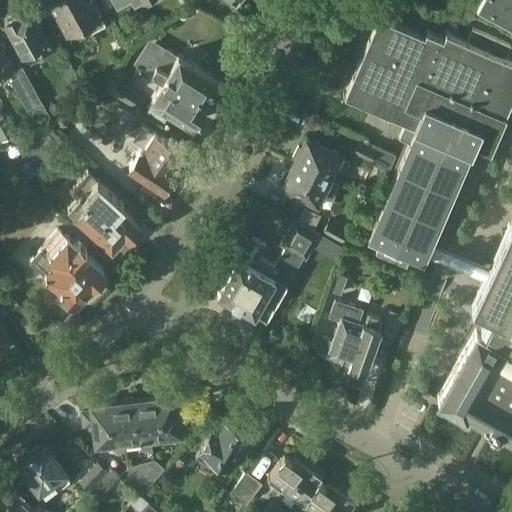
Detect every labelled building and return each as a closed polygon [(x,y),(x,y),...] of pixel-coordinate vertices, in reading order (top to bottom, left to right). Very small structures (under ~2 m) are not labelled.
[(105,21),(100,12),(93,0),(47,0),(50,4),(60,23),(64,32),(66,31),(83,21),(88,31),(105,21)] [(511,0),(479,0),(476,7),(511,26),(511,0)] [(51,28),(60,23),(50,4),(40,9),(51,28)] [(28,60),(50,47),(45,38),(28,8),(19,13),(18,12),(4,20),(22,51),(23,51),(28,60)] [(425,251),(485,276),(489,267),(439,246),(441,242),(475,161),(485,160),(504,115),(503,114),(504,113),(505,113),(511,96),(511,59),(505,56),(510,44),(471,28),(466,39),(446,31),(442,38),(425,30),(424,34),(377,14),(343,94),(404,121),(398,134),(409,139),(368,234),(378,239),(375,248),(406,261),(409,252),(422,258),(425,251)] [(0,80),(16,71),(12,63),(0,41),(0,80)] [(200,104),(216,78),(178,53),(177,54),(166,47),(151,73),(162,80),(151,97),(153,98),(147,107),(163,118),(169,109),(190,122),(191,121),(196,120),(197,121),(203,111),(202,110),(200,104)] [(124,86),(117,97),(131,105),(138,94),(124,86)] [(1,112),(0,112),(0,139),(1,142),(14,135),(1,112)] [(122,134),(129,123),(113,114),(106,125),(122,134)] [(129,148),(136,153),(128,165),(146,176),(139,185),(154,195),(160,186),(162,187),(163,185),(164,186),(165,185),(169,185),(170,185),(175,178),(174,178),(173,172),(172,171),(173,170),(172,169),(183,151),(153,131),(152,133),(142,126),(132,140),(134,141),(129,148)] [(294,159),(332,178),(338,166),(344,169),(348,160),(339,155),(340,154),(306,137),(300,147),(297,146),(292,157),(295,159),(294,159)] [(9,165),(23,177),(47,151),(44,148),(34,138),(9,165)] [(358,140),(352,151),(370,161),(376,149),(358,140)] [(332,178),(294,159),(288,171),(286,170),(280,181),(283,182),(281,185),(316,202),(317,201),(320,202),(325,192),(331,195),(338,181),(332,178)] [(127,237),(139,222),(120,205),(123,202),(96,177),(95,178),(87,170),(72,186),(78,192),(66,205),(74,212),(74,213),(111,247),(118,253),(130,240),(127,237)] [(511,215),(489,267),(485,276),(471,306),(486,313),(478,330),(477,330),(478,329),(475,328),(474,331),(438,393),(436,396),(439,397),(462,410),(465,412),(466,409),(467,408),(482,417),(482,418),(484,419),(497,426),(499,428),(500,427),(511,433),(511,215)] [(328,220),(322,231),(341,242),(347,231),(328,220)] [(57,228),(43,244),(31,257),(46,270),(43,273),(59,287),(59,288),(60,289),(53,297),(66,308),(74,299),(75,300),(90,283),(91,284),(92,283),(97,283),(104,276),(104,270),(104,269),(84,251),(86,249),(77,241),(74,243),(65,235),(65,236),(57,228)] [(249,235),(217,291),(266,320),(298,264),(281,254),(274,265),(259,256),(265,244),(249,235)] [(334,271),(328,289),(340,293),(346,276),(334,271)] [(323,336),(318,349),(327,351),(326,353),(348,360),(347,362),(365,368),(379,328),(378,327),(381,318),(367,313),(364,322),(357,320),(361,307),(344,301),(334,298),(328,314),(339,317),(331,339),(323,336)] [(390,312),(382,333),(394,338),(401,316),(390,312)] [(0,343),(10,337),(0,321),(0,343)] [(146,399),(151,435),(165,434),(166,439),(177,438),(176,433),(179,432),(176,406),(173,407),(172,396),(146,399)] [(151,441),(151,435),(146,399),(134,401),(131,397),(123,398),(122,402),(119,402),(124,439),(139,437),(140,442),(151,441)] [(125,444),(124,439),(119,402),(92,405),(92,410),(81,411),(83,425),(94,424),(96,442),(113,440),(113,445),(125,444)] [(195,457),(223,473),(229,464),(230,464),(239,447),(248,453),(256,439),(247,433),(248,432),(247,432),(245,426),(238,423),(232,424),(222,418),(217,428),(212,426),(199,448),(200,448),(195,457)] [(44,497),(70,479),(64,471),(64,470),(42,441),(28,452),(26,449),(17,455),(19,458),(16,460),(29,478),(27,480),(33,488),(36,487),(38,490),(38,489),(44,497)] [(304,501),(318,481),(324,473),(303,457),(300,460),(295,456),(291,460),(284,454),(269,474),(304,501)] [(98,477),(107,469),(98,459),(89,467),(98,477)] [(141,494),(163,469),(154,461),(153,461),(129,466),(121,476),(141,494)] [(102,499),(121,479),(110,469),(91,490),(102,499)] [(229,494),(245,506),(262,484),(245,472),(229,494)] [(45,511),(37,505),(33,509),(0,479),(0,511),(45,511)] [(318,481),(304,501),(319,511),(345,511),(348,510),(351,511),(360,500),(337,482),(334,485),(329,481),(325,486),(318,481)] [(200,510),(203,511),(213,511),(228,491),(218,484),(207,500),(208,500),(200,510)] [(139,511),(159,511),(149,502),(139,511)]
